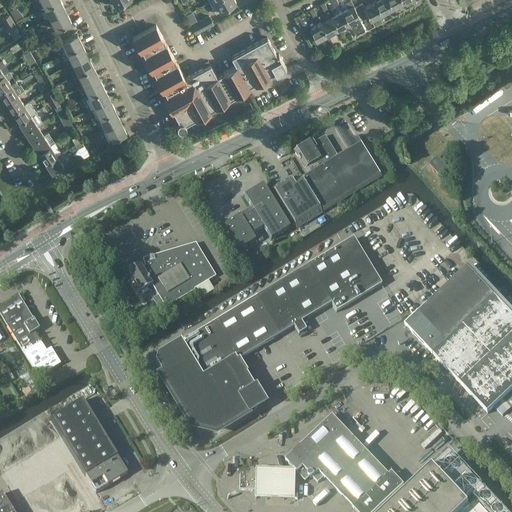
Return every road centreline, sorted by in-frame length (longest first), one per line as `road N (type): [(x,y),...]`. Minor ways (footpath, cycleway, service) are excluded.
road 1 (unclassified): [(511,479),(404,372),(381,362),(368,362),(183,474)]
road 2 (unclassified): [(183,474),(41,246)]
road 3 (tertiary): [(173,173),(86,0)]
road 4 (tertiary): [(173,173),(324,101)]
road 5 (tertiary): [(41,246),(173,173)]
road 6 (tertiary): [(324,101),(458,38)]
